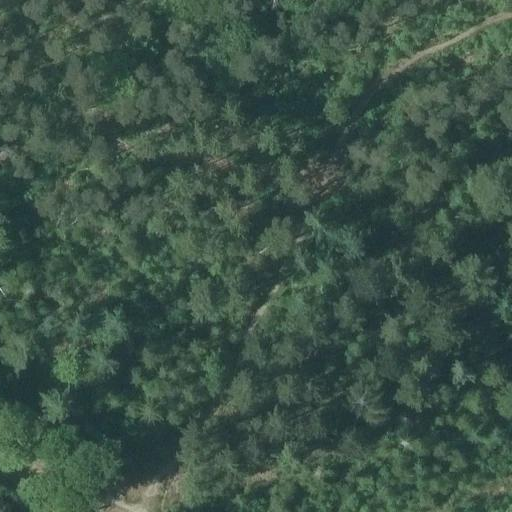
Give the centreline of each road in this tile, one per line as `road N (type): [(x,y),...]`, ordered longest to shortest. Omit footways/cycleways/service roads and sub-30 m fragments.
road 1 (track): [(511,18),(402,59),(374,86),(319,179),(117,148),(92,122)]
road 2 (track): [(190,0),(168,59),(142,82),(92,122),(0,156)]
road 3 (track): [(0,436),(116,511)]
